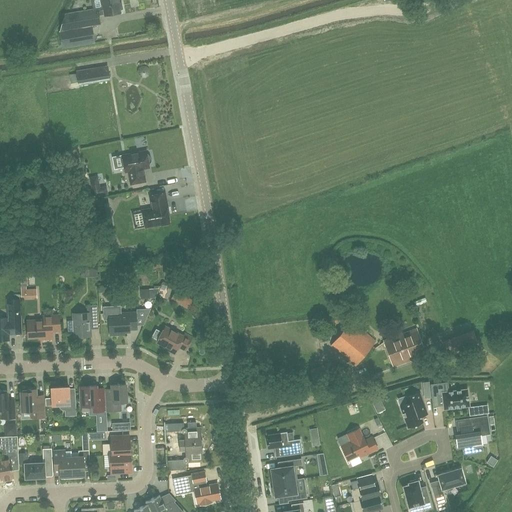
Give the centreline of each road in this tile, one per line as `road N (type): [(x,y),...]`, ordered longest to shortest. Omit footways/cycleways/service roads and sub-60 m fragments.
road 1 (tertiary): [(233,385),(168,0)]
road 2 (residential): [(59,494),(140,483),(145,420),(166,379)]
road 3 (residential): [(0,368),(136,364),(166,379)]
road 4 (tertiary): [(251,511),(233,385)]
